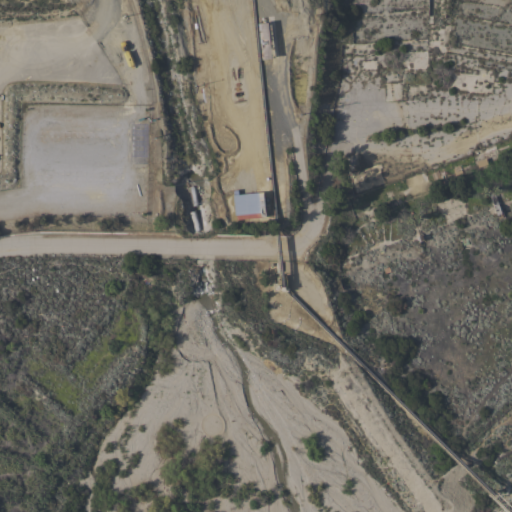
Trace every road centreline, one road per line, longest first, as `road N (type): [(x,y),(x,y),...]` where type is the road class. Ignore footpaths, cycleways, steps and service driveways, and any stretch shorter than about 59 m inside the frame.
road 1 (residential): [(0,248),(278,247),(311,229),(346,137),(363,119),(402,109),(511,107)]
road 2 (track): [(293,0),(299,180),(311,229)]
